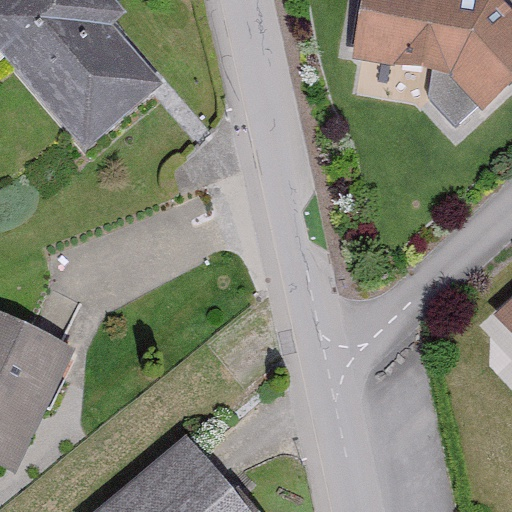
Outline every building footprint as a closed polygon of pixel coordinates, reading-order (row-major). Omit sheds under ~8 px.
[(119,26),(97,0),(0,0),(0,67),(75,157),(150,95),(103,39),(119,26)] [(356,0),(346,71),(416,82),(461,132),(511,86),(511,32),(483,1),(476,0),(356,0)] [(511,300),(488,322),(511,347),(511,300)] [(65,358),(0,326),(0,476),(5,479),(65,358)] [(231,511),(179,448),(101,511),(231,511)]
